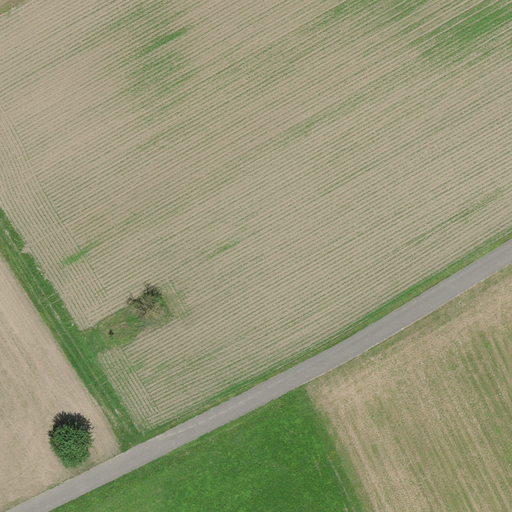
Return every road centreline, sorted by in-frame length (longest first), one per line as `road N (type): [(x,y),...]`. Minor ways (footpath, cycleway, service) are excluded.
road 1 (residential): [(32,511),(511,248)]
road 2 (track): [(0,233),(145,452)]
